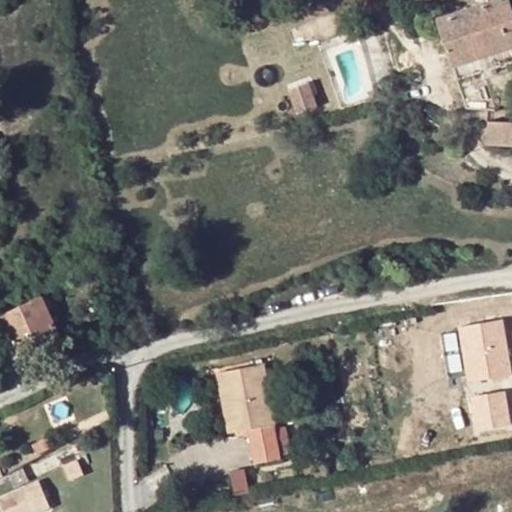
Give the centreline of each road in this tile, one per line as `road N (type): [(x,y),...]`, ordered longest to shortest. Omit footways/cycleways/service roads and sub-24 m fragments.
road 1 (unclassified): [(511,276),(434,285),(153,347),(131,365),(122,393),(126,511)]
road 2 (track): [(511,174),(474,149),(428,63),(375,0)]
